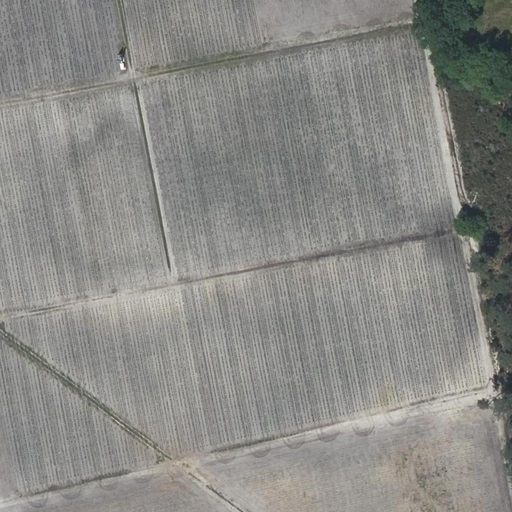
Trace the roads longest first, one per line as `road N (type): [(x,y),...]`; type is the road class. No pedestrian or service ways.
road 1 (track): [(415,0),(457,238),(0,320)]
road 2 (track): [(116,0),(170,290)]
road 3 (track): [(457,238),(505,511)]
